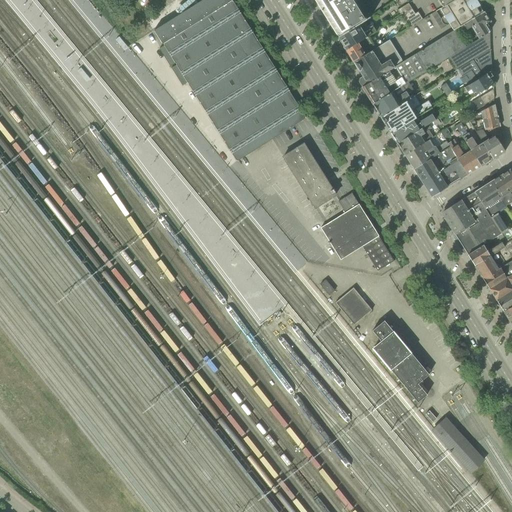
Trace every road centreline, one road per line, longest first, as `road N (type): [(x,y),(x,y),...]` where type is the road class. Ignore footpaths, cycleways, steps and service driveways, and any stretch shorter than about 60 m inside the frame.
road 1 (secondary): [(409,222),(270,0)]
road 2 (secondary): [(511,386),(409,222)]
road 3 (residential): [(511,147),(500,88),(499,0)]
road 4 (residential): [(409,222),(511,158)]
